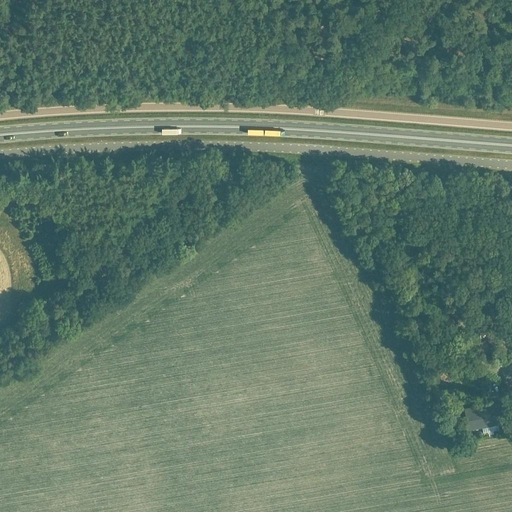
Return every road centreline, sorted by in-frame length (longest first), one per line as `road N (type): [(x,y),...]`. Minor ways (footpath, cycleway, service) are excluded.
road 1 (unclassified): [(0,116),(249,108),(511,127)]
road 2 (unclassified): [(511,164),(252,146),(0,155)]
road 3 (primary): [(0,135),(227,127),(511,146)]
road 4 (track): [(511,179),(424,221),(412,237),(480,353),(497,367),(511,367)]
